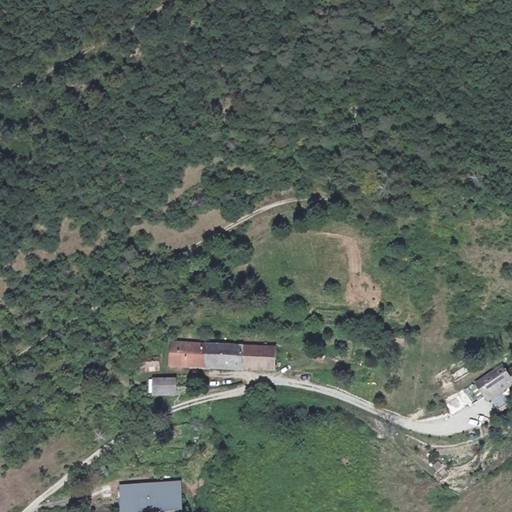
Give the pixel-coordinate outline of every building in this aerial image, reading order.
[(172,363),(206,365),(206,344),(173,343),(172,363)] [(245,346),(206,344),(206,365),(244,366),(245,346)] [(277,347),(245,346),(244,366),(277,368),(277,347)] [(137,358),(137,366),(162,365),(162,357),(137,358)] [(511,378),(509,373),(505,366),(478,384),(487,398),(490,396),(492,400),(511,386),(511,378)] [(178,378),(156,378),(157,396),(178,395),(178,378)] [(182,507),(182,481),(123,482),(122,511),(139,511),(140,507),(182,507)]
